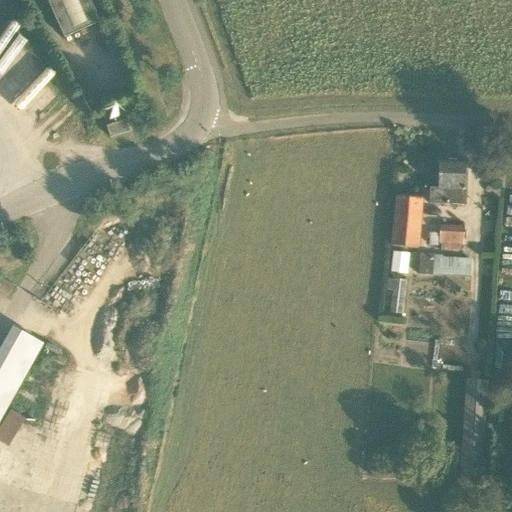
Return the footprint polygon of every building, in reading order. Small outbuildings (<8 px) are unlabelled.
[(47,0),(64,38),(100,22),(90,0),(47,0)] [(110,138),(129,132),(125,120),(107,127),(110,138)] [(464,205),(466,162),(439,161),(438,188),(430,188),(429,204),(464,205)] [(417,249),(421,199),(396,197),(392,247),(417,249)] [(460,245),(463,245),(464,227),(441,226),(439,250),(459,252),(460,245)] [(407,272),(409,252),(393,250),(391,270),(407,272)] [(420,254),(420,275),(471,277),(472,258),(443,257),(444,255),(420,254)] [(482,473),(489,381),(466,379),(461,447),(451,446),(449,463),(460,464),(460,471),(482,473)] [(0,427),(0,440),(9,446),(26,419),(11,410),(0,427)]
